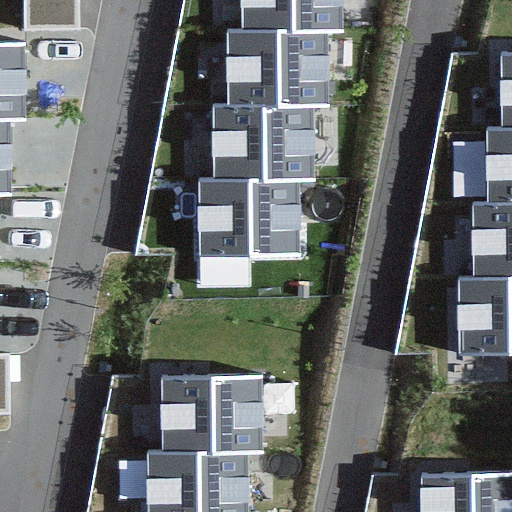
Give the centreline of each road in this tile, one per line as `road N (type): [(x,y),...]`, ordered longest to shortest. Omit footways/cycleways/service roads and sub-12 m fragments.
road 1 (residential): [(22,511),(139,310),(195,0)]
road 2 (residential): [(418,511),(511,30)]
